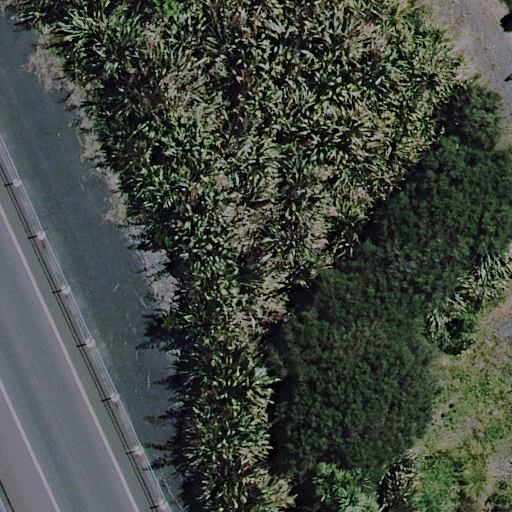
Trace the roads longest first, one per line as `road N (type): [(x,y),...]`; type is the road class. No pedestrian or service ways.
road 1 (motorway): [(92,511),(0,315)]
road 2 (track): [(418,0),(511,131)]
